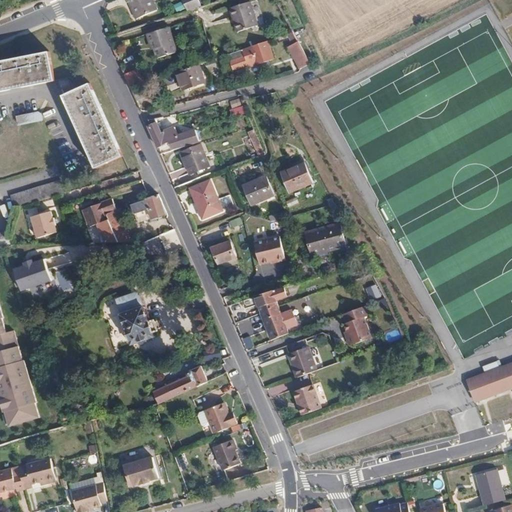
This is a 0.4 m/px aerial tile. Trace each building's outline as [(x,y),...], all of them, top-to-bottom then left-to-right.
[(151,0),(122,0),(124,3),(129,1),(138,23),(158,14),(151,0)] [(201,6),(197,0),(183,0),(189,12),(201,6)] [(260,23),(252,0),(249,0),(232,6),(240,30),(260,23)] [(183,2),(174,4),(176,12),(185,9),(183,2)] [(177,55),(168,29),(146,36),(151,52),(155,51),(157,61),(177,55)] [(275,58),(269,40),(247,48),(250,56),(232,64),(235,71),(257,61),(258,64),(275,58)] [(294,42),(284,49),(298,71),(308,64),(294,42)] [(0,62),(0,92),(59,79),(52,51),(0,62)] [(205,82),(199,64),(178,72),(183,89),(205,82)] [(131,87),(139,84),(143,83),(138,69),(125,74),(131,87)] [(125,152),(92,82),(65,94),(98,165),(125,152)] [(131,87),(137,100),(144,98),(139,84),(131,87)] [(239,98),(231,101),(233,108),(242,105),(239,98)] [(244,104),(231,110),(234,117),(247,112),(244,104)] [(42,110),(16,116),(18,125),(44,119),(42,110)] [(157,119),(152,121),(149,127),(157,145),(170,141),(173,140),(173,132),(179,130),(178,126),(162,131),(157,119)] [(173,140),(170,141),(172,148),(184,145),(184,144),(202,139),(199,128),(180,134),(179,130),(173,132),(173,140)] [(223,158),(214,137),(195,147),(204,167),(223,158)] [(253,147),(258,156),(264,154),(260,144),(253,147)] [(304,161),(281,170),(289,191),(313,180),(304,161)] [(274,195),(265,175),(243,185),(250,204),(274,195)] [(222,206),(211,179),(191,188),(203,214),(222,206)] [(43,183),(13,191),(14,196),(16,204),(47,196),(43,183)] [(142,225),(168,213),(160,195),(132,205),(142,225)] [(297,197),(287,201),(289,207),(299,203),(297,197)] [(92,228),(111,220),(108,214),(119,210),(114,199),(85,211),(92,228)] [(53,209),(33,214),(38,235),(58,231),(53,209)] [(111,220),(121,243),(137,243),(121,209),(119,210),(108,214),(111,220)] [(231,220),(233,227),(243,224),(241,217),(231,220)] [(284,226),(282,217),(273,218),(276,228),(284,226)] [(323,246),(324,250),(342,246),(336,223),(302,233),(307,250),(323,246)] [(147,243),(162,236),(164,235),(160,228),(144,235),(147,243)] [(173,247),(180,244),(182,243),(176,230),(168,233),(173,247)] [(0,245),(10,243),(6,231),(0,232),(0,245)] [(168,249),(173,247),(168,233),(164,235),(162,236),(168,249)] [(259,263),(277,258),(278,261),(285,260),(279,236),(254,242),(259,263)] [(237,256),(231,240),(214,248),(220,264),(237,256)] [(175,252),(182,249),(180,244),(173,247),(175,252)] [(308,255),(324,250),(323,246),(307,250),(308,255)] [(55,289),(44,258),(34,261),(34,258),(24,262),(25,265),(14,268),(22,292),(32,289),(35,296),(55,289)] [(286,275),(296,271),(294,263),(283,267),(286,275)] [(378,283),(366,287),(370,300),(382,296),(378,283)] [(259,304),(263,313),(281,307),(277,298),(288,294),(285,286),(244,300),(247,308),(259,304)] [(136,294),(116,303),(121,316),(120,317),(132,347),(154,337),(152,334),(158,331),(153,319),(148,322),(143,308),(142,308),(136,294)] [(0,400),(4,414),(7,413),(11,428),(42,418),(37,404),(39,403),(26,360),(24,361),(20,347),(18,347),(13,330),(7,332),(3,318),(5,317),(0,299),(0,400)] [(366,313),(363,304),(341,312),(344,321),(342,322),(347,333),(346,337),(348,342),(351,342),(371,335),(362,314),(366,313)] [(263,313),(274,339),(291,332),(289,328),(299,324),(293,310),(283,313),(281,307),(263,313)] [(293,360),(299,377),(320,369),(308,337),(288,344),(291,353),(294,351),(297,358),(293,360)] [(168,399),(208,381),(200,366),(191,371),(189,371),(188,372),(187,374),(187,375),(189,376),(181,380),(179,377),(168,382),(169,385),(167,387),(167,386),(154,392),(156,404),(168,399)] [(511,367),(467,382),(474,403),(511,391),(511,367)] [(324,407),(315,383),(295,391),(304,414),(324,407)] [(238,422),(234,413),(229,414),(227,410),(222,397),(197,407),(196,410),(199,419),(203,421),(208,419),(213,432),(238,422)] [(238,448),(234,438),(214,446),(223,470),(241,462),(235,449),(238,448)] [(148,448),(120,456),(122,464),(150,455),(148,448)] [(136,468),(135,463),(124,467),(130,485),(140,482),(140,484),(150,481),(149,479),(159,476),(153,457),(141,461),(142,467),(136,468)] [(52,458),(20,466),(21,472),(26,489),(33,487),(34,490),(50,485),(49,482),(57,481),(52,458)] [(26,489),(21,472),(14,473),(13,468),(0,471),(0,492),(19,488),(19,491),(26,489)] [(479,488),(483,505),(504,499),(496,469),(476,475),(478,483),(480,483),(481,488),(479,488)] [(107,500),(104,482),(71,489),(76,511),(89,509),(88,507),(94,506),(101,504),(101,501),(107,500)] [(445,511),(443,502),(421,508),(421,511),(445,511)] [(410,511),(408,503),(401,504),(401,503),(377,510),(377,511),(410,511)]
